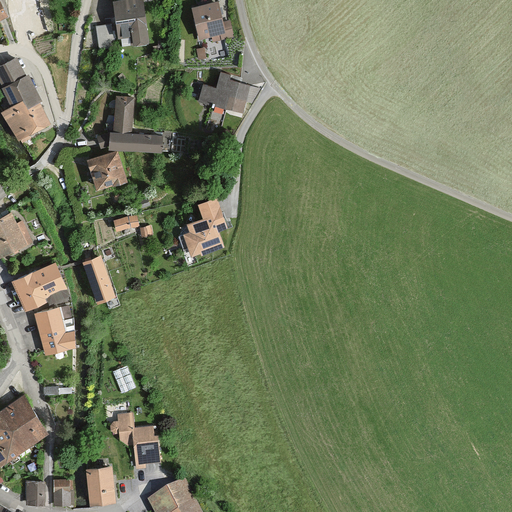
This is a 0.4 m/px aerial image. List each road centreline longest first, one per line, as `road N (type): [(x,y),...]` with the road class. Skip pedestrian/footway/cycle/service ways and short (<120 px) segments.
road 1 (track): [(511,218),(352,150),(271,87)]
road 2 (residential): [(232,209),(238,141),(271,87),(239,0)]
road 3 (residential): [(48,511),(51,435),(32,362)]
road 4 (residential): [(62,132),(86,0)]
